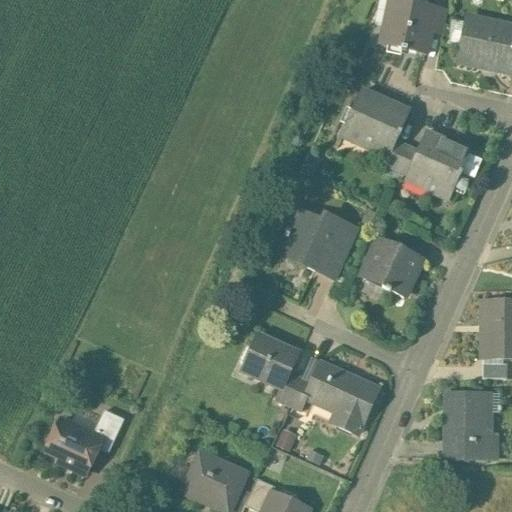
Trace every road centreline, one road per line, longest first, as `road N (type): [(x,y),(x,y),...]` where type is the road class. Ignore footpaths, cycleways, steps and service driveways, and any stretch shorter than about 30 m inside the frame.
road 1 (unclassified): [(511,154),(417,368)]
road 2 (unclassified): [(417,368),(355,511)]
